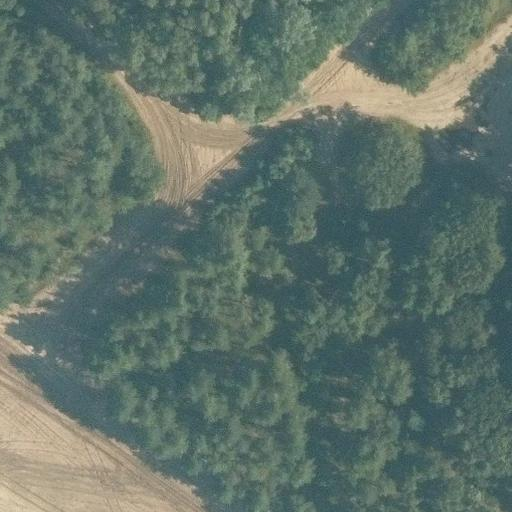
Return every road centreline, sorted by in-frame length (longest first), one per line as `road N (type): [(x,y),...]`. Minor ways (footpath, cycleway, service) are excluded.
road 1 (track): [(0,355),(180,183),(323,91),(411,0)]
road 2 (track): [(0,377),(178,511)]
